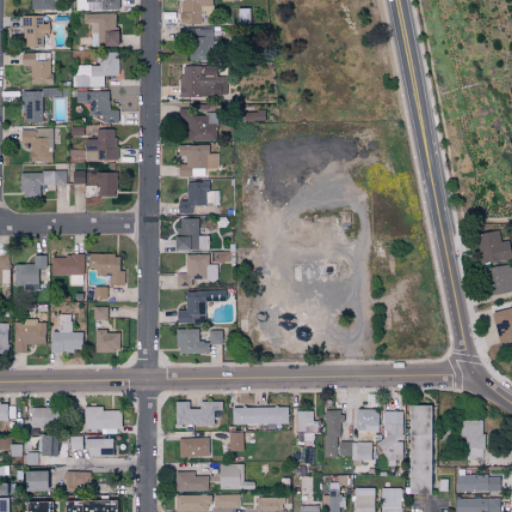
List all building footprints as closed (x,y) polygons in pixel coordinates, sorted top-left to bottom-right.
[(30,0),(30,9),(57,10),(56,0),(30,0)] [(76,0),(76,10),(119,10),(119,0),(76,0)] [(211,0),(180,0),(180,24),(200,24),(200,6),(211,6),(211,0)] [(237,8),(236,23),(249,23),(249,9),(237,8)] [(116,13),(84,14),(84,24),(90,24),(91,47),(116,46),(116,13)] [(42,16),(22,15),(21,47),(43,47),(44,35),(49,35),(49,24),(42,24),(42,16)] [(188,61),(209,60),(209,43),(219,43),(219,30),(187,31),(188,61)] [(99,66),(74,65),(74,86),(103,87),(104,75),(118,76),(119,53),(99,52),(99,66)] [(31,66),(31,84),(51,84),(51,54),(21,54),(21,66),(31,66)] [(180,97),(225,96),(224,77),(216,77),(216,66),(179,67),(180,97)] [(41,91),(22,91),(23,123),(42,122),(41,91)] [(108,91),(75,92),(76,103),(88,103),(88,116),(103,116),(103,123),(117,123),(117,111),(109,111),(108,91)] [(216,140),(215,120),(208,120),(208,115),(194,116),(193,108),(177,109),(178,122),(187,122),(188,141),(216,140)] [(264,121),(263,111),(243,112),(243,122),(264,121)] [(29,162),(51,162),(52,129),(20,129),(20,143),(30,143),(29,162)] [(84,140),(84,161),(115,160),(115,129),(95,130),(95,140),(84,140)] [(178,176),(205,176),(205,169),(217,168),(216,154),(208,154),(208,145),(177,145),(177,156),(186,156),(186,164),(178,164),(178,176)] [(40,197),(39,188),(55,188),(55,185),(65,185),(65,171),(20,172),(21,198),(40,197)] [(72,171),(71,184),(82,184),(83,171),(72,171)] [(115,196),(115,173),(96,172),(95,196),(115,196)] [(190,206),(219,205),(219,191),(208,191),(207,182),(186,182),(187,201),(177,201),(177,214),(190,214),(190,206)] [(197,219),(178,219),(178,237),(172,237),(172,250),(208,250),(208,236),(197,236),(197,219)] [(459,235),(485,361),(511,380),(511,223),(455,223),(459,235)] [(88,254),(88,269),(95,269),(95,276),(109,276),(108,285),(123,285),(124,271),(118,271),(118,255),(88,254)] [(208,254),(185,255),(185,273),(176,274),(176,288),(191,287),(191,282),(217,281),(216,264),(208,264),(208,254)] [(45,255),(33,255),(33,264),(13,264),(14,290),(37,290),(37,269),(45,269),(45,255)] [(49,275),(83,275),(84,256),(50,255),(49,275)] [(0,256),(0,284),(8,284),(7,256),(0,256)] [(82,276),(69,276),(69,284),(82,284),(82,276)] [(106,287),(93,287),(93,298),(106,298),(106,287)] [(224,290),(184,291),(184,310),(175,311),(176,324),(204,324),(203,302),(224,301),(224,290)] [(106,307),(87,307),(87,320),(106,319),(106,307)] [(50,352),(81,352),(82,333),(71,332),(72,315),(59,314),(59,332),(51,332),(50,352)] [(15,323),(14,353),(27,353),(27,345),(46,345),(46,321),(22,321),(22,323),(15,323)] [(0,352),(8,353),(9,325),(0,324),(0,352)] [(175,329),(176,354),(208,353),(208,341),(198,341),(198,329),(175,329)] [(209,344),(221,344),(221,330),(208,330),(209,344)] [(95,352),(119,352),(119,332),(95,332),(95,352)] [(221,402),(198,402),(198,409),(188,409),(188,402),(174,402),(174,425),(212,425),(213,410),(221,411),(221,402)] [(84,429),(121,429),(121,411),(102,411),(102,407),(83,407),(84,429)] [(231,425),(288,423),(287,407),(230,408),(231,425)] [(409,407),(409,490),(432,494),(433,407),(409,407)] [(29,427),(54,427),(54,408),(29,408),(29,427)] [(355,431),(378,431),(378,409),(355,409),(355,431)] [(338,410),(323,411),(324,457),(339,457),(338,410)] [(320,421),(312,421),(313,412),(297,411),(296,445),(313,445),(313,433),(319,434),(320,421)] [(403,411),(383,411),(383,445),(385,445),(385,460),(402,460),(403,411)] [(465,437),(465,460),(482,460),(483,421),(457,420),(456,437),(465,437)] [(242,451),(242,432),(227,433),(228,451),(242,451)] [(57,457),(57,436),(39,436),(39,456),(57,457)] [(177,439),(178,457),(207,456),(206,438),(177,439)] [(85,439),(86,456),(112,456),(112,439),(85,439)] [(370,460),(370,442),(339,441),(339,456),(350,456),(350,460),(370,460)] [(38,465),(38,453),(27,453),(26,465),(38,465)] [(242,488),(243,464),(218,464),(217,488),(242,488)] [(456,471),(505,470),(505,496),(457,494),(456,471)] [(24,492),(46,491),(45,471),(24,472),(24,492)] [(63,490),(89,491),(90,472),(64,471),(63,490)] [(206,476),(193,476),(193,471),(173,472),(174,492),(207,491),(206,476)] [(328,511),(339,511),(340,507),(342,507),(342,489),(329,489),(328,511)] [(354,511),(354,489),(400,490),(400,511),(354,511)] [(238,494),(213,495),(213,509),(239,508),(238,494)] [(174,495),(174,511),(208,511),(208,495),(174,495)] [(283,497),(256,498),(256,511),(283,510),(283,497)] [(8,511),(8,499),(0,498),(0,511),(8,511)] [(457,500),(456,511),(501,511),(501,499),(457,500)] [(63,511),(112,511),(113,500),(63,501),(63,511)] [(25,511),(45,511),(46,502),(26,502),(25,511)]
